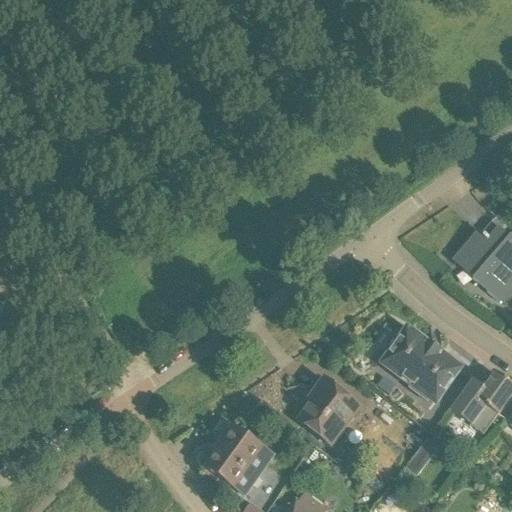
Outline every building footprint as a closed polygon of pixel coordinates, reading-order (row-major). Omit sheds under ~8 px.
[(511,237),(510,236),(510,237),(502,230),(491,243),(481,234),(458,262),(475,277),(473,281),(500,304),(511,290),(511,237)] [(433,344),(430,348),(427,346),(426,347),(407,333),(403,337),(387,325),(385,327),(402,339),(401,340),(399,339),(392,340),(385,349),(387,356),(389,357),(383,365),(412,387),(410,390),(427,402),(429,399),(436,404),(463,367),(462,366),(458,371),(440,357),(444,352),(433,344)] [(498,417),(505,407),(511,398),(511,387),(496,375),(484,390),(473,382),(451,413),(484,436),(498,417)] [(361,410),(340,394),(324,382),(313,395),(317,398),(298,423),(332,449),(361,410)] [(274,457),(248,439),(231,428),(221,443),(224,445),(206,470),(245,498),(274,457)] [(313,464),(318,456),(311,451),(305,459),(313,464)] [(417,479),(424,470),(418,465),(412,461),(405,469),(417,479)] [(323,511),(303,497),(299,503),(297,501),(288,511),(323,511)]
